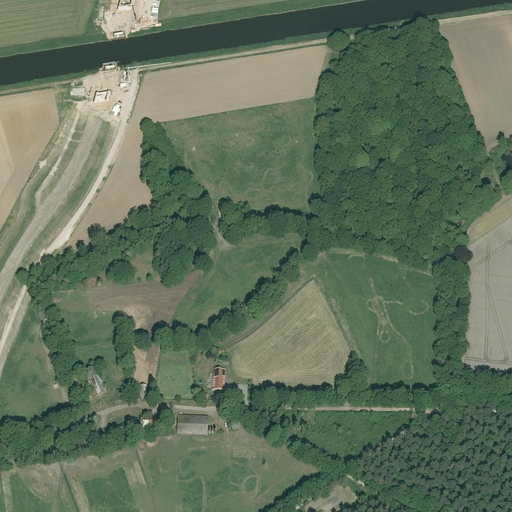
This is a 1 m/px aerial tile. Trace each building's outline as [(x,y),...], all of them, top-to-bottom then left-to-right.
[(236,235),(228,231),(224,238),(233,242),(236,235)] [(39,323),(47,321),(44,312),(36,315),(39,323)] [(63,364),(66,373),(73,371),(69,361),(63,364)] [(84,373),(95,397),(107,392),(96,367),(84,373)] [(213,372),(212,390),(227,390),(227,373),(213,372)] [(138,387),(139,400),(147,400),(147,387),(138,387)] [(161,417),(140,417),(141,428),(162,427),(161,417)] [(208,418),(177,417),(177,433),(208,433),(208,418)] [(136,424),(118,425),(119,434),(136,433),(136,424)] [(81,438),(82,445),(92,443),(90,436),(81,438)]
